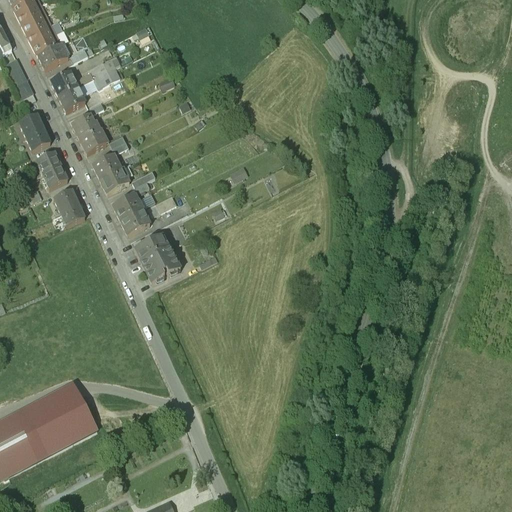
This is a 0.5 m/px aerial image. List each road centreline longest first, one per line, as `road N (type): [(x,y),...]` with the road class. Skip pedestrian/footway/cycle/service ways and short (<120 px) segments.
road 1 (tertiary): [(316,511),(366,349),(392,208),(366,98),(337,46),(295,0)]
road 2 (residential): [(231,511),(145,305),(0,25)]
road 3 (track): [(388,170),(410,144),(414,0)]
